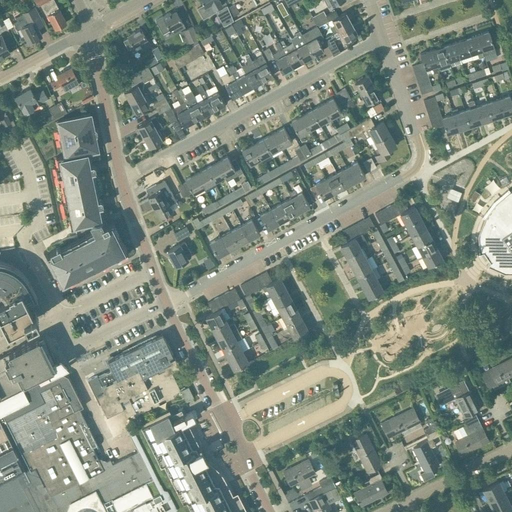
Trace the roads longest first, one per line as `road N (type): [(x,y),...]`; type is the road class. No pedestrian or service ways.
road 1 (residential): [(380,40),(417,153),(412,171),(165,304)]
road 2 (residential): [(120,179),(380,40)]
road 3 (residential): [(269,511),(165,304)]
road 4 (residential): [(120,179),(91,31)]
road 5 (residential): [(61,317),(69,348),(165,304)]
